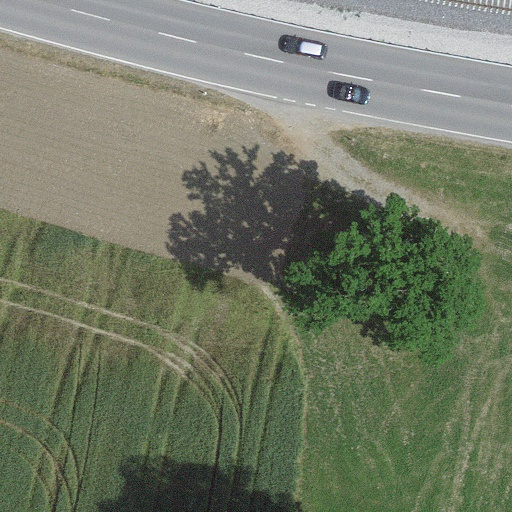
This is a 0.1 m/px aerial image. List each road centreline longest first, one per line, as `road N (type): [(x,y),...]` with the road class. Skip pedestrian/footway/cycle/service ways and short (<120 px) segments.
road 1 (secondary): [(34,0),(142,30),(511,104)]
road 2 (track): [(293,62),(313,133),(354,185),(511,257)]
